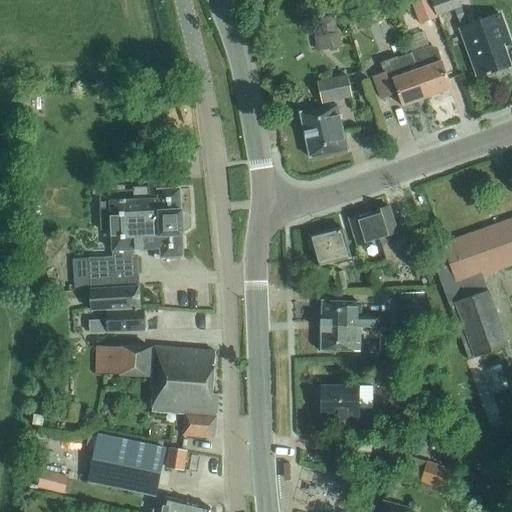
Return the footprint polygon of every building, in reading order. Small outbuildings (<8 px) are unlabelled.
[(435,16),(428,0),(421,0),(413,3),(420,22),(435,16)] [(430,0),(436,16),(462,7),(459,0),(430,0)] [(392,3),(375,9),(379,19),(386,16),(387,19),(396,16),(392,3)] [(478,78),(506,68),(497,45),(509,41),(499,15),(460,29),(478,78)] [(430,47),(411,54),(427,98),(452,89),(438,51),(430,47)] [(411,54),(411,53),(398,58),(398,59),(381,65),(386,79),(387,78),(392,92),(396,90),(402,107),(427,98),(411,54)] [(331,101),(352,97),(347,75),(317,82),(322,103),(325,103),(331,101)] [(393,94),(392,92),(387,78),(386,79),(375,83),(380,99),(393,94)] [(326,108),(300,113),(310,158),(347,150),(337,105),(332,106),(331,101),(325,103),(326,108)] [(150,183),(150,187),(133,188),(134,201),(110,202),(112,251),(125,250),(153,249),(154,258),(183,256),(182,235),(183,235),(183,233),(191,227),(190,217),(182,213),(182,210),(181,210),(179,189),(158,190),(158,183),(150,183)] [(388,267),(410,260),(410,239),(409,236),(391,242),(389,236),(397,233),(389,206),(349,219),(357,246),(379,239),(388,267)] [(432,258),(469,360),(465,362),(487,425),(511,415),(511,407),(499,412),(486,374),(511,364),(511,363),(506,347),(481,276),(511,264),(511,219),(442,244),(450,268),(438,273),(433,258),(432,258)] [(317,266),(350,258),(342,227),(309,236),(317,266)] [(89,259),(90,287),(138,285),(136,256),(126,256),(125,250),(112,251),(113,257),(89,259)] [(338,290),(347,289),(343,272),(334,274),(338,290)] [(138,285),(90,287),(91,310),(139,308),(138,285)] [(401,326),(425,325),(424,296),(400,297),(401,326)] [(322,327),(380,327),(380,316),(360,315),(360,303),(322,302),(322,327)] [(89,333),(144,331),(143,309),(107,311),(108,320),(89,321),(89,333)] [(380,339),(380,327),(322,327),(321,350),(359,351),(360,338),(380,339)] [(148,378),(151,347),(96,347),(96,374),(148,378)] [(215,438),(218,394),(213,394),(216,352),(154,348),(148,411),(177,413),(176,424),(184,424),(183,435),(215,438)] [(409,382),(423,381),(422,362),(408,362),(409,382)] [(358,432),(358,386),(321,386),(321,392),(319,394),(319,400),(321,403),(321,416),(339,416),(339,432),(358,432)] [(77,420),(78,405),(63,403),(62,418),(77,420)] [(154,496),(165,448),(98,435),(88,483),(154,496)] [(39,461),(85,471),(90,448),(44,438),(39,461)] [(183,471),(186,451),(170,448),(166,468),(183,471)] [(449,490),(456,470),(412,456),(405,476),(449,490)] [(64,494),(68,476),(42,470),(38,488),(64,494)] [(211,511),(210,511),(211,508),(165,498),(162,510),(154,508),(152,511),(211,511)] [(412,511),(413,510),(383,501),(379,511),(412,511)]
